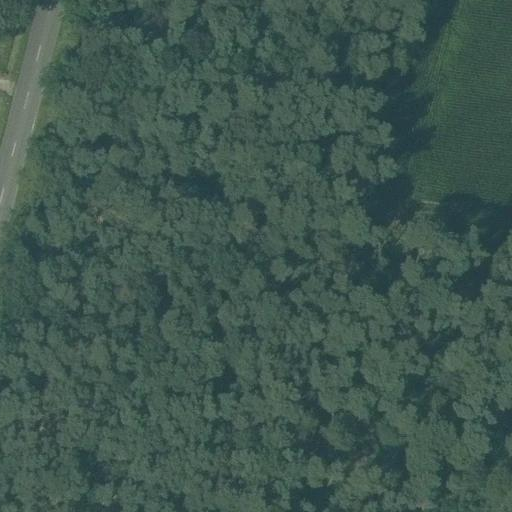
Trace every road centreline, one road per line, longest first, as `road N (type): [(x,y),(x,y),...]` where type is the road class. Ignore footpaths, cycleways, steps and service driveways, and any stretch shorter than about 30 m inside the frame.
road 1 (track): [(291,511),(352,231)]
road 2 (secondary): [(0,201),(51,0)]
